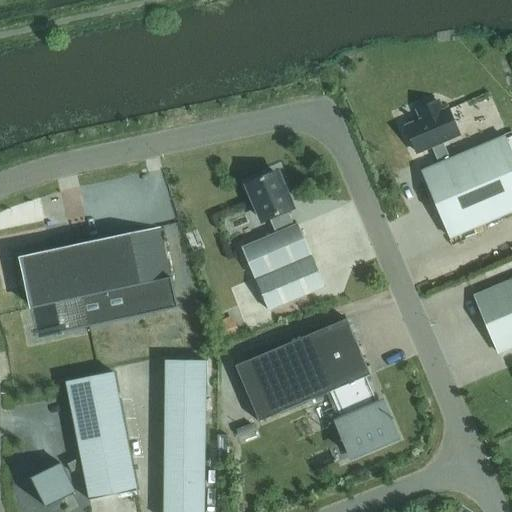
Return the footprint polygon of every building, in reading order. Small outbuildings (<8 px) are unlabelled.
[(433,150),(441,168),(452,164),(444,146),(461,139),(450,114),(445,116),(440,105),(419,114),(424,125),(408,132),(418,157),(433,150)] [(511,155),(506,141),(452,164),(441,168),(424,175),(452,242),(511,217),(511,155)] [(270,219),(288,211),(292,210),(276,173),(249,185),(264,221),(270,219)] [(288,211),(270,219),(276,234),(243,248),(256,279),(311,255),(299,225),(295,226),(288,211)] [(24,260),(41,339),(178,310),(162,232),(24,260)] [(256,279),(269,310),(325,287),(311,255),(256,279)] [(511,281),(475,297),(499,353),(511,347),(511,281)] [(343,421),(378,406),(366,377),(371,375),(347,319),(236,366),(259,422),(331,392),(343,421)] [(218,324),(224,341),(237,336),(231,320),(218,324)] [(202,364),(161,364),(161,384),(201,385),(202,364)] [(109,375),(61,384),(84,503),(132,493),(109,375)] [(201,385),(161,384),(160,404),(201,405),(201,385)] [(201,405),(160,404),(160,424),(201,425),(201,405)] [(378,406),(343,421),(338,423),(352,457),(397,438),(383,404),(378,406)] [(201,425),(160,424),(160,445),(201,445),(201,425)] [(199,511),(201,445),(160,445),(158,511),(199,511)] [(55,467),(21,482),(36,511),(69,494),(55,467)]
